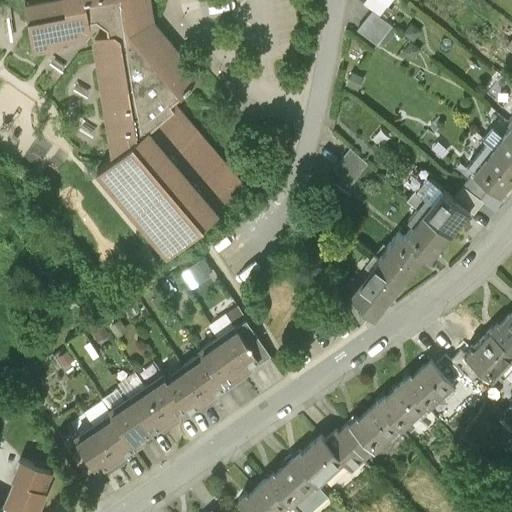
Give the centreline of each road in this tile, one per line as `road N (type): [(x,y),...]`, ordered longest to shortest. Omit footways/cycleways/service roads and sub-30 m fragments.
road 1 (residential): [(511,226),(458,284),(112,511)]
road 2 (residential): [(336,0),(315,144),(290,204),(224,255)]
